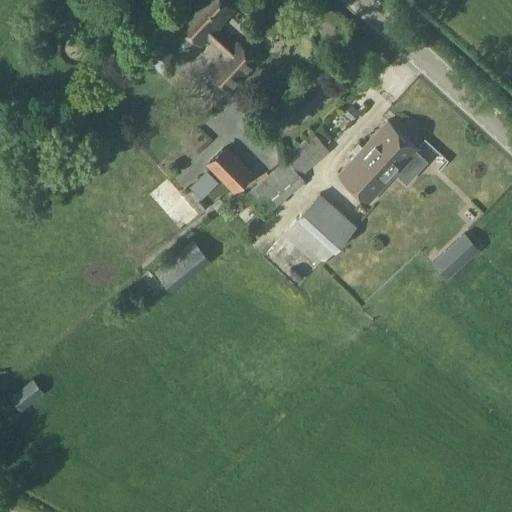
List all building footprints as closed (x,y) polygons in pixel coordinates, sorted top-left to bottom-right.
[(225,0),(195,0),(177,21),(202,45),(209,37),(226,53),(209,71),(230,91),(258,60),(237,40),(236,42),(219,26),(235,9),(225,0)] [(351,151),(356,155),(339,173),(369,201),(418,147),(388,120),(363,147),(358,143),(351,151)] [(287,159),(263,179),(247,192),(265,215),(306,180),(301,175),(329,150),(314,132),(312,131),(284,156),(287,159)] [(208,164),(236,192),(256,172),(227,144),(208,164)] [(141,196),(170,226),(188,209),(159,179),(141,196)] [(357,224),(322,192),(282,233),(318,265),(357,224)] [(464,233),(432,262),(446,278),(478,248),(464,233)] [(195,241),(158,272),(174,290),(211,260),(195,241)] [(44,391),(33,377),(10,396),(21,410),(44,391)]
